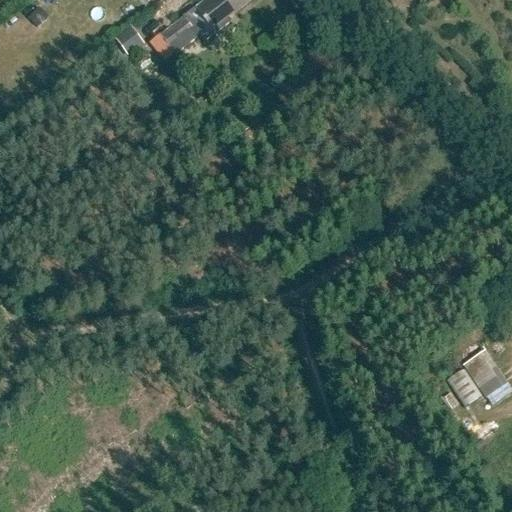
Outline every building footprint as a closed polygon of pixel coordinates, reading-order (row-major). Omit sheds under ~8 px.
[(175,57),(203,36),(207,41),(231,23),(228,20),(249,4),(246,0),(210,0),(184,20),(184,21),(161,39),(175,57)] [(134,31),(119,41),(129,56),(144,46),(134,31)] [(343,56),(354,48),(349,41),(338,49),(343,56)] [(508,385),(486,352),(463,367),(485,400),(508,385)] [(483,397),(465,371),(446,383),(464,410),(483,397)]
